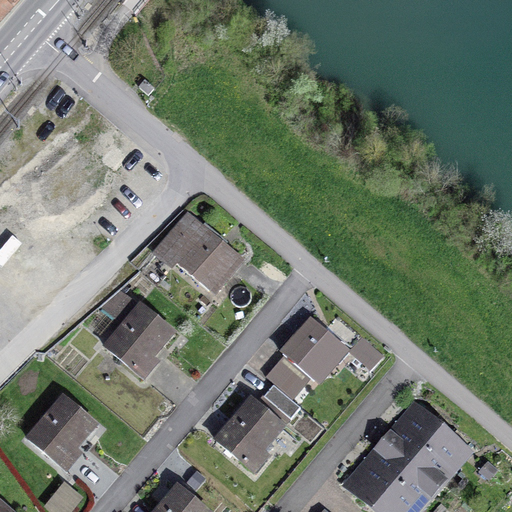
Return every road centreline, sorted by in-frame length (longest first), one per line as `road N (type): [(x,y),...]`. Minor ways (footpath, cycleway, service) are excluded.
road 1 (residential): [(309,265),(101,511)]
road 2 (residential): [(197,172),(0,368)]
road 3 (unclassified): [(197,172),(28,29)]
road 4 (residential): [(410,357),(280,511)]
road 5 (unclassified): [(309,265),(197,172)]
road 6 (unclassified): [(410,357),(309,265)]
road 7 (unclassified): [(511,442),(410,357)]
